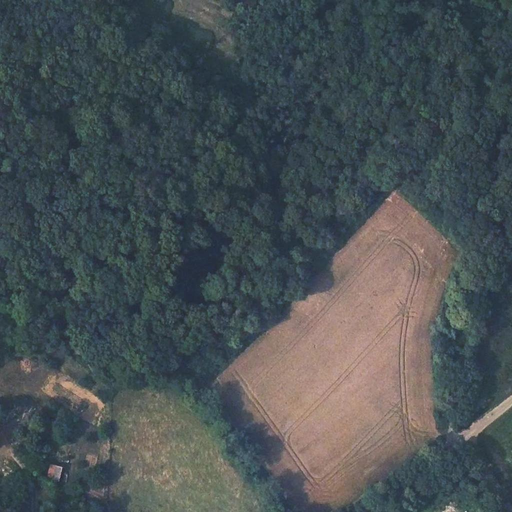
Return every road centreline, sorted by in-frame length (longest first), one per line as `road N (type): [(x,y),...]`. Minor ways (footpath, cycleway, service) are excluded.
road 1 (track): [(460,439),(457,344),(480,263),(511,222)]
road 2 (unclassified): [(371,511),(511,398)]
